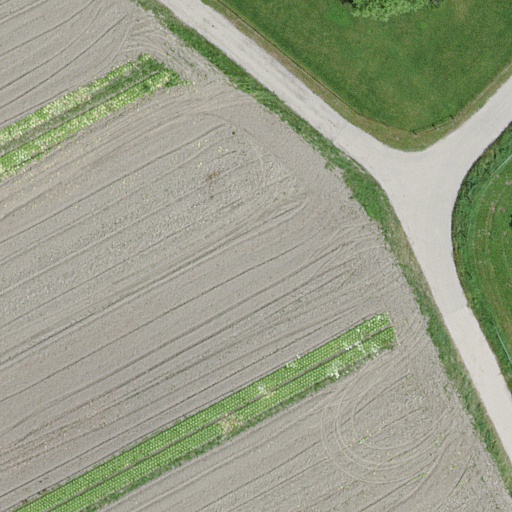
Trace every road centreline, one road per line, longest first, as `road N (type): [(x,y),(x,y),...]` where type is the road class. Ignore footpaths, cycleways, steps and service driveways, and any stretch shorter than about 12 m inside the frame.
road 1 (track): [(437,203),(187,0)]
road 2 (track): [(437,203),(448,286),(511,424)]
road 3 (track): [(511,93),(480,125),(437,203)]
